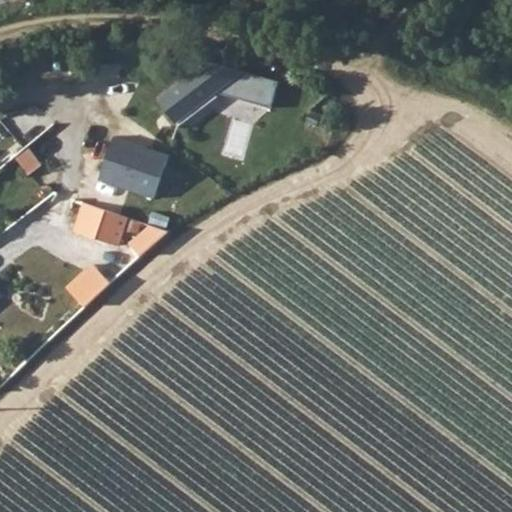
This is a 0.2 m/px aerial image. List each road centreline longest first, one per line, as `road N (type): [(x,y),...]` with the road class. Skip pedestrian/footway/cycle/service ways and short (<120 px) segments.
road 1 (track): [(0,410),(113,305),(236,212),(328,167),(366,130),(380,66),(222,25),(60,16),(0,36)]
road 2 (unknown): [(0,91),(62,84),(58,190)]
